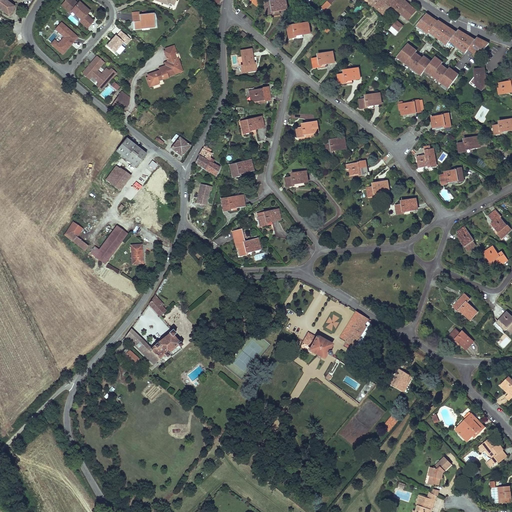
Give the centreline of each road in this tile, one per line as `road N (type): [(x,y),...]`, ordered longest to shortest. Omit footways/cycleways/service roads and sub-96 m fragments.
road 1 (residential): [(296,72),(402,158),(447,217)]
road 2 (residential): [(320,249),(272,187),(269,170),(296,72)]
road 3 (tertiary): [(76,384),(154,283),(181,226)]
road 4 (residential): [(180,171),(222,99),(224,16)]
road 5 (tertiary): [(180,171),(64,74)]
road 6 (tertiary): [(109,511),(67,430),(76,384)]
road 7 (residential): [(408,337),(302,272)]
